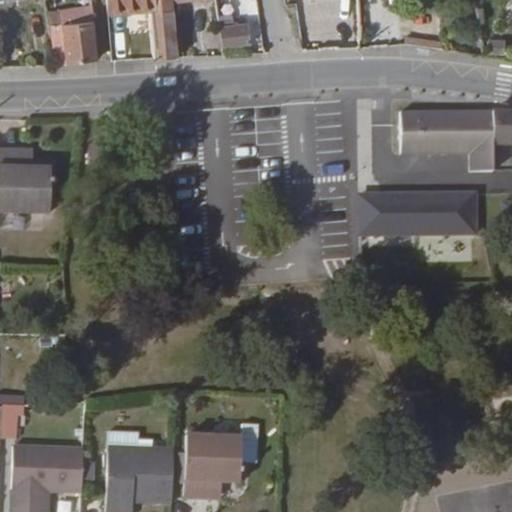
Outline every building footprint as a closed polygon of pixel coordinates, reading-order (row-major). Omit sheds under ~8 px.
[(151,0),(152,0),(159,52),(182,51),(174,0),(151,0)] [(101,56),(95,5),(76,8),(78,20),(66,22),(71,58),(101,56)] [(255,38),(253,17),(232,18),(231,12),(224,13),(225,27),(225,40),(255,38)] [(225,40),(225,27),(206,28),(207,41),(225,40)] [(499,138),(500,105),(410,102),(407,143),(470,146),(469,167),(497,168),(499,138)] [(511,106),(500,105),(499,138),(511,138),(511,106)] [(0,205),(49,206),(50,160),(33,160),(24,160),(24,143),(0,142),(0,205)] [(33,143),(24,143),(24,160),(33,160),(33,143)] [(107,144),(89,144),(88,162),(106,163),(107,144)] [(511,192),(511,172),(490,172),(490,192),(511,192)] [(477,191),(357,192),(358,236),(421,236),(422,250),(478,250),(477,191)] [(241,434),(240,461),(257,461),(258,424),(241,423),(241,434)] [(241,434),(188,432),(186,495),(212,496),(213,480),(222,480),(239,481),(240,461),(241,434)] [(82,487),(84,444),(14,441),(11,510),(47,511),(48,486),(82,487)] [(172,499),(174,446),(111,444),(108,511),(124,511),(124,497),(133,497),(172,499)] [(213,480),(212,496),(221,496),(222,480),(213,480)] [(124,497),(124,511),(132,511),(133,497),(124,497)]
